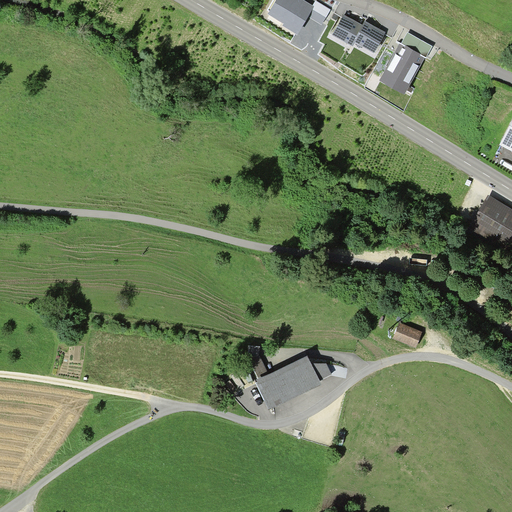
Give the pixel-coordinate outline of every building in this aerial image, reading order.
[(313,5),(304,0),(276,0),(268,13),(284,23),(283,25),(298,34),(308,16),(314,6),(313,5)] [(316,0),(313,5),(314,6),(308,16),(322,25),(331,9),(316,0)] [(363,24),(343,14),(332,34),(353,46),(355,42),(359,35),(357,34),(363,24)] [(365,21),(363,24),(357,34),(359,35),(355,42),(375,53),(386,32),(365,21)] [(408,32),(402,43),(425,56),(426,57),(433,46),(408,32)] [(402,43),(400,42),(379,79),(405,93),(425,56),(402,43)] [(511,120),(500,144),(511,150),(511,120)] [(511,236),(511,208),(488,195),(469,227),(505,248),(511,236)] [(399,322),(393,338),(416,348),(423,332),(399,322)] [(250,346),(250,359),(259,377),(268,373),(259,355),(260,346),(250,346)] [(259,377),(256,379),(271,408),(322,384),(320,380),(312,363),(308,355),(268,373),(259,377)] [(327,363),(312,363),(320,380),(332,374),(327,363)]
